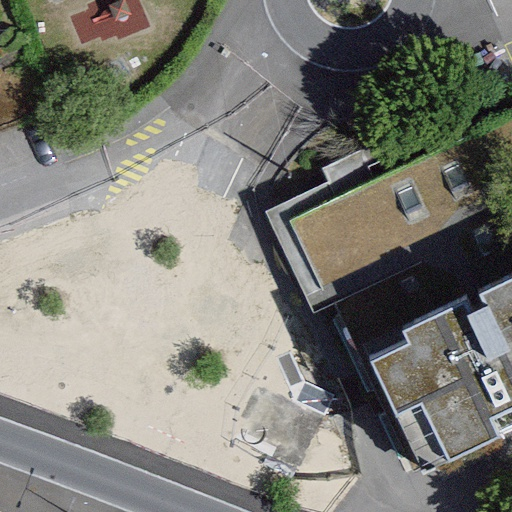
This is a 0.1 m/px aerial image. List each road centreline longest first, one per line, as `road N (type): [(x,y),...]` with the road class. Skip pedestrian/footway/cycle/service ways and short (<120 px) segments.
road 1 (secondary): [(191,511),(0,436)]
road 2 (residential): [(294,4),(317,35),(350,45),(387,31),(406,0)]
